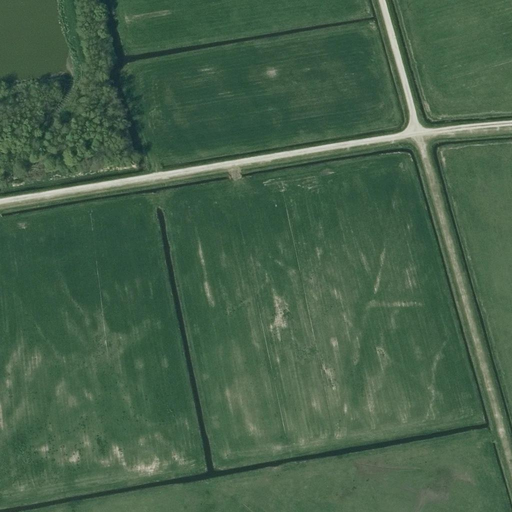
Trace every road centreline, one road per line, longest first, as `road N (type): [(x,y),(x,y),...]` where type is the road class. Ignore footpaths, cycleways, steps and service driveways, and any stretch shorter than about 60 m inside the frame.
road 1 (track): [(511,469),(416,132)]
road 2 (track): [(416,132),(379,0)]
